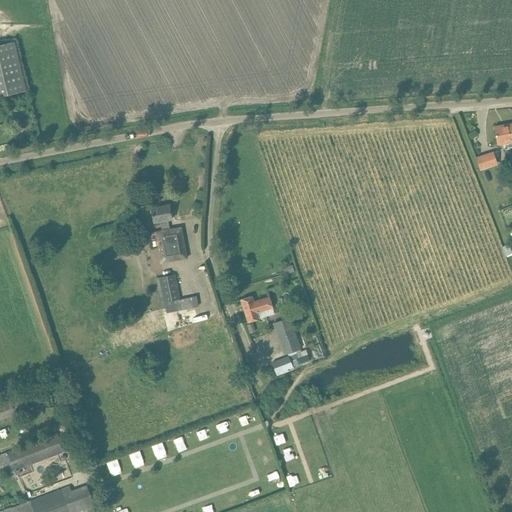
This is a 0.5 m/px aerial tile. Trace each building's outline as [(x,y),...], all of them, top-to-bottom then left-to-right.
[(0,97),(27,91),(15,43),(0,46),(0,97)] [(511,124),(494,127),(496,137),(497,145),(511,141),(511,124)] [(494,152),(477,158),(481,170),(498,165),(494,152)] [(169,206),(151,209),(154,223),(160,221),(162,231),(156,232),(158,247),(161,263),(187,258),(181,228),(169,230),(167,220),(172,219),(169,206)] [(511,251),(509,244),(502,247),(506,257),(511,254),(511,251)] [(178,301),(181,300),(175,275),(159,278),(164,302),(165,302),(167,313),(180,311),(178,301)] [(241,300),(249,323),(259,320),(258,313),(272,308),(269,297),(253,302),(252,297),(241,300)] [(289,357),(273,363),(277,374),(293,368),(293,367),(301,364),(300,363),(309,360),(306,350),(301,352),(297,353),(296,350),(301,349),(290,318),(274,324),(285,354),(288,353),(289,357)] [(0,401),(0,424),(30,413),(23,393),(0,401)] [(0,455),(0,476),(15,471),(16,475),(21,473),(19,469),(65,452),(57,433),(0,455)] [(71,491),(70,487),(0,511),(88,511),(96,509),(87,485),(71,491)]
